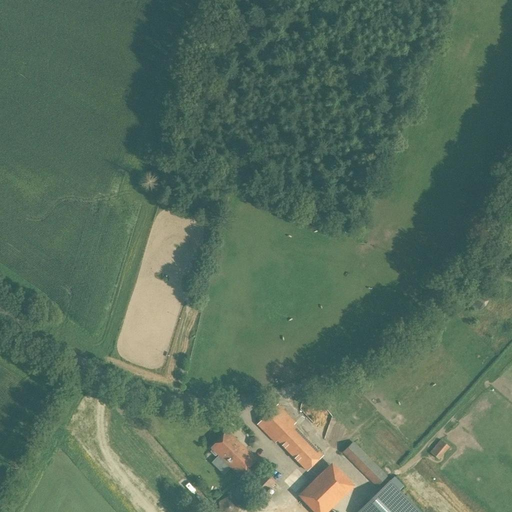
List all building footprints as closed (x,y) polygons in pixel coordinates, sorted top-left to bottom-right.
[(480,311),(485,306),(488,302),(491,295),(471,282),(466,287),(462,292),(460,298),(480,311)] [(323,455),(294,425),(296,423),(278,405),(258,425),(276,442),(278,441),(307,471),(323,455)] [(240,476),(257,459),(229,432),(212,449),(240,476)] [(439,460),(449,447),(441,440),(430,453),(439,460)] [(376,488),(388,476),(354,442),(342,453),(376,488)] [(316,511),(324,511),(327,510),(353,484),(334,464),(301,496),(316,511)] [(276,483),(266,473),(251,489),(261,498),(276,483)] [(421,511),(390,480),(358,511),(421,511)] [(235,511),(239,506),(231,496),(219,502),(220,511),(235,511)]
